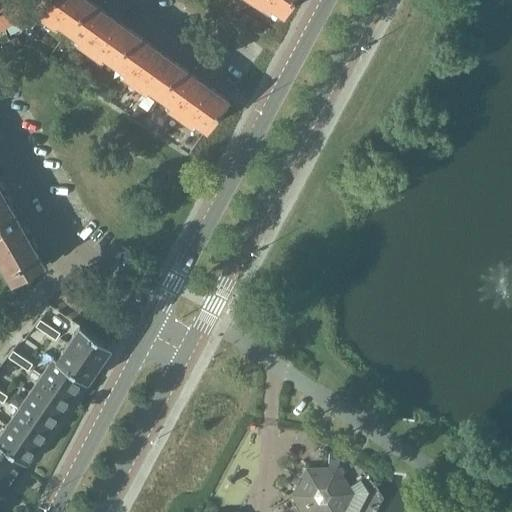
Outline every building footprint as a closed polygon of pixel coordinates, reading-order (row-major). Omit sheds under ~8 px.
[(15,0),(0,0),(0,19),(4,28),(25,18),(15,0)] [(50,18),(67,31),(87,0),(39,0),(32,11),(47,22),(50,18)] [(95,51),(115,65),(136,34),(88,0),(87,0),(67,31),(86,45),(84,48),(93,55),(95,51)] [(251,0),(260,6),(263,2),(282,15),(292,0),(251,0)] [(136,34),(115,65),(132,77),(129,81),(138,87),(141,84),(160,97),(181,67),(136,34)] [(181,67),(160,97),(177,110),(175,113),(184,120),(186,116),(206,130),(227,100),(181,67)] [(0,222),(15,214),(8,202),(7,202),(4,197),(8,194),(3,186),(0,187),(0,222)] [(0,265),(11,284),(44,265),(33,246),(31,251),(29,241),(33,239),(28,230),(24,232),(21,227),(15,214),(0,222),(0,265)] [(64,298),(78,311),(89,298),(75,285),(64,298)] [(50,327),(40,320),(36,326),(46,333),(50,327)] [(111,347),(101,340),(79,325),(68,343),(99,364),(111,347)] [(60,333),(50,327),(46,333),(55,340),(60,333)] [(56,359),(53,357),(52,358),(88,382),(99,364),(68,343),(56,359)] [(8,357),(18,364),(23,357),(13,351),(8,357)] [(18,364),(28,371),(33,364),(23,357),(18,364)] [(52,358),(41,375),(73,396),(84,380),(87,383),(88,382),(52,358)] [(29,391),(61,413),(73,396),(41,375),(29,391)] [(18,408),(50,430),(61,413),(29,391),(18,408)] [(38,447),(50,430),(18,408),(6,425),(38,447)] [(0,445),(27,464),(38,447),(6,425),(0,434),(0,445)] [(0,470),(12,478),(23,462),(26,465),(27,464),(0,445),(0,470)] [(293,495),(302,511),(357,511),(368,493),(361,481),(350,488),(337,468),(307,469),(293,495)] [(1,494),(12,478),(0,470),(0,494),(4,497),(4,496),(1,494)]
